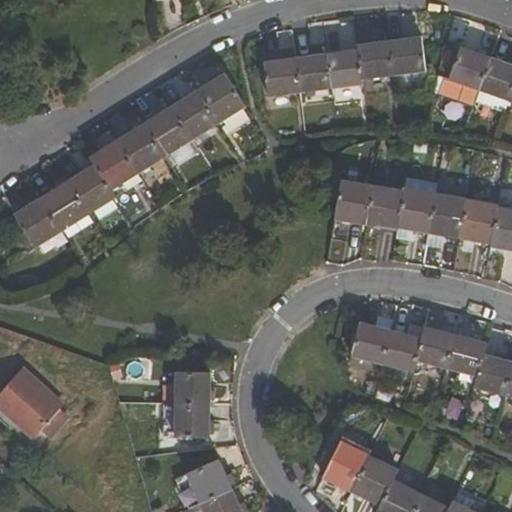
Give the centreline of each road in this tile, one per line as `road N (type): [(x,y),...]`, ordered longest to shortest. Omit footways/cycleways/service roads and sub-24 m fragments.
road 1 (residential): [(511,313),(412,282),(364,280),(318,290),(263,348),(253,394),(260,444),(307,511)]
road 2 (residential): [(397,2),(218,43),(0,166)]
